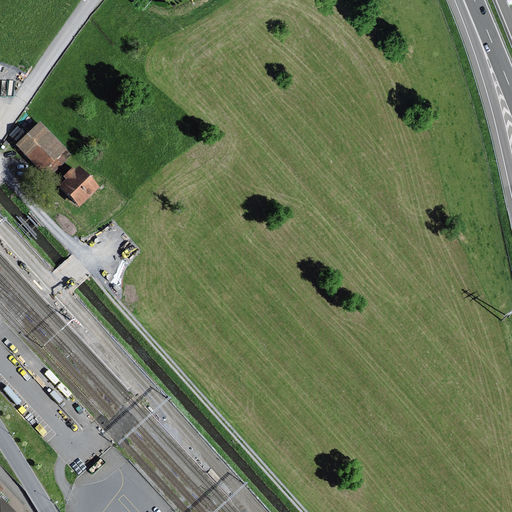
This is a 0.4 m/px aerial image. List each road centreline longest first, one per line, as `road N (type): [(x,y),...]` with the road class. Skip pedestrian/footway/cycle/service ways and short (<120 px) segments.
road 1 (track): [(0,170),(303,511)]
road 2 (motorway): [(460,0),(511,172)]
road 3 (residential): [(91,0),(0,131)]
